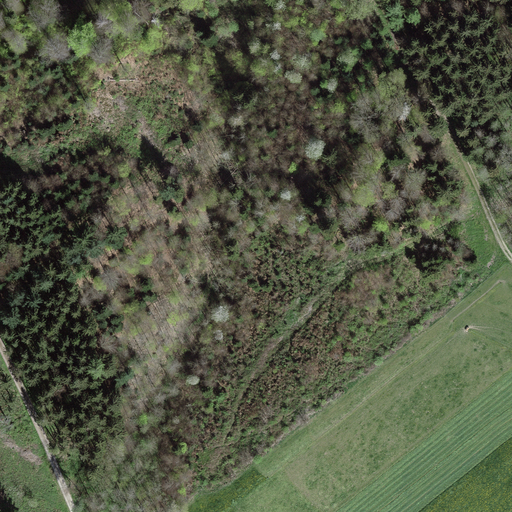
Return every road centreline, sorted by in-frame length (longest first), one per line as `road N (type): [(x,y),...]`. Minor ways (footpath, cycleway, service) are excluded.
road 1 (track): [(384,0),(511,258)]
road 2 (track): [(0,345),(77,511)]
